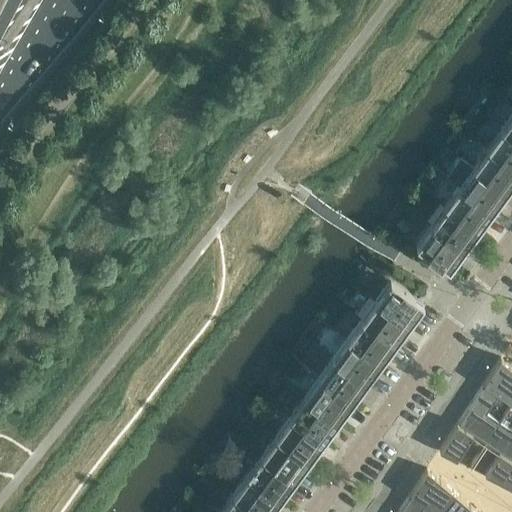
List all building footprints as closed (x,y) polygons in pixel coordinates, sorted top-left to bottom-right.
[(511,112),(502,127),(511,134),(511,112)] [(511,134),(502,127),(487,146),(511,164),(511,134)] [(511,164),(487,146),(473,165),(502,186),(507,190),(511,182),(511,164)] [(507,190),(502,186),(473,165),(459,185),(492,209),(493,208),(492,207),(498,199),(499,200),(507,190)] [(492,209),(459,185),(445,204),(473,225),(478,229),(486,218),(485,217),(490,210),(491,211),(492,209)] [(478,229),(473,225),(445,204),(430,223),(464,248),(465,246),(464,246),(469,238),(470,239),(478,229)] [(464,248),(430,223),(416,243),(441,262),(444,264),(449,258),(454,261),(457,257),(456,256),(462,248),(463,249),(464,248)] [(414,306),(419,299),(415,297),(415,296),(390,278),(375,298),(409,323),(410,321),(409,321),(414,313),(415,314),(419,309),(414,306)] [(409,323),(375,298),(361,317),(390,339),(395,342),(402,332),(401,331),(407,323),(408,324),(409,323)] [(395,342),(390,339),(361,317),(347,337),(380,361),(381,360),(380,359),(386,352),(387,352),(395,342)] [(380,361),(347,337),(333,356),(361,377),(366,381),(374,371),(373,370),(378,362),(379,363),(380,361)] [(366,381),(361,377),(333,356),(318,376),(352,400),(353,399),(352,398),(358,390),(359,391),(366,381)] [(511,401),(511,366),(501,357),(470,403),(486,413),(499,393),(511,401)] [(352,400),(318,376),(304,395),(333,416),(338,419),(345,409),(344,408),(350,401),(351,402),(352,400)] [(338,419),(333,416),(304,395),(290,414),(323,439),(324,437),(323,437),(329,429),(330,430),(338,419)] [(499,422),(486,413),(470,403),(439,449),(456,457),(472,434),(485,442),(499,422)] [(323,439),(290,414),(275,434),(304,455),(309,459),(317,448),(315,447),(321,440),(322,441),(323,439)] [(511,462),(511,430),(511,431),(499,422),(485,442),(498,451),(484,472),(500,480),(511,462)] [(309,459),(304,455),(275,434),(261,453),(295,478),(296,476),(295,476),(300,468),(301,469),(309,459)] [(295,478),(261,453),(247,473),(276,494),(280,497),(288,487),(287,486),(293,478),(294,479),(295,478)] [(511,462),(500,480),(511,485),(511,462)] [(437,511),(438,511),(453,490),(427,468),(397,511),(419,511),(425,504),(437,511)] [(280,497),(276,494),(247,473),(233,492),(260,511),(267,511),(272,507),(273,507),(280,497)] [(479,511),(453,490),(438,511),(479,511)] [(260,511),(233,492),(219,511),(260,511)]
